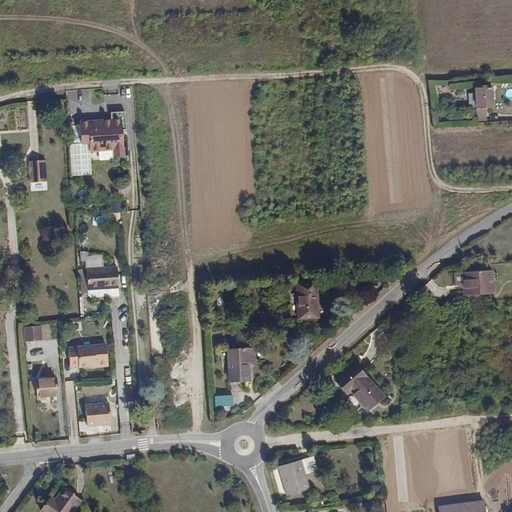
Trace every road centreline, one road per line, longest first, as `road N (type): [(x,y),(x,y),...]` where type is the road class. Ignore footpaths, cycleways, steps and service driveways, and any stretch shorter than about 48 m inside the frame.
road 1 (residential): [(0,96),(406,66)]
road 2 (unclassified): [(511,208),(348,331),(251,422),(248,434)]
road 3 (track): [(511,189),(438,183),(425,96),(406,66),(401,0)]
road 4 (track): [(256,444),(511,416)]
road 5 (residential): [(38,454),(231,443)]
